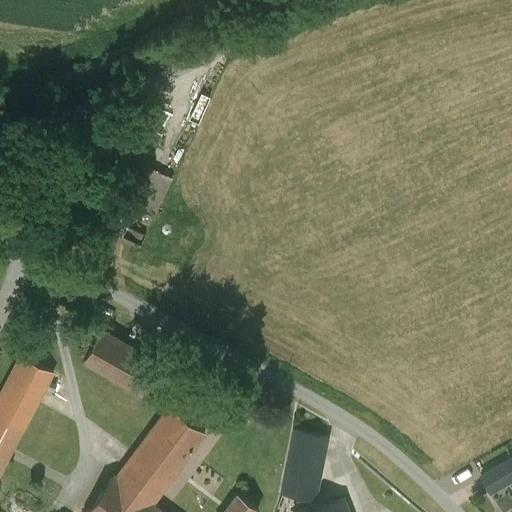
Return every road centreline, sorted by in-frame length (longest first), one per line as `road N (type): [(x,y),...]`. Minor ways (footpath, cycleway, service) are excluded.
road 1 (unclassified): [(33,258),(376,440),(451,511)]
road 2 (unclassified): [(355,0),(102,103)]
road 3 (unclassified): [(33,258),(102,103)]
